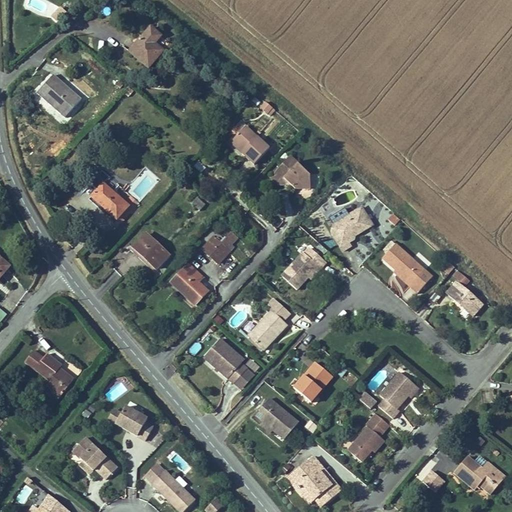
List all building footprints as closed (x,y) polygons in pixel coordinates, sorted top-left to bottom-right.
[(50,17),(57,23),(66,13),(60,7),(50,17)] [(171,57),(162,49),(169,42),(157,31),(136,54),(157,72),(171,57)] [(71,122),(89,102),(59,77),(42,97),(71,122)] [(263,102),(258,110),(270,118),(275,110),(263,102)] [(255,162),(271,145),(244,122),(233,136),(249,150),(245,154),(255,162)] [(233,136),(230,140),(245,154),(249,150),(233,136)] [(297,184),(313,181),(312,167),(292,150),(278,167),(293,180),(297,184)] [(197,162),(192,168),(201,174),(206,168),(197,162)] [(293,180),(278,167),(272,173),(284,184),(293,180)] [(122,224),(135,210),(109,186),(96,200),(122,224)] [(360,224),(375,212),(363,195),(337,215),(334,223),(347,240),(354,235),(351,232),(357,228),(360,224)] [(199,212),(205,205),(197,197),(191,204),(199,212)] [(436,266),(398,233),(386,248),(399,259),(415,272),(412,275),(421,283),(436,266)] [(158,273),(171,260),(149,237),(135,251),(158,273)] [(233,254),(230,251),(236,245),(229,238),(224,244),(217,238),(204,251),(221,267),(233,254)] [(283,267),(300,281),(311,268),(320,257),(322,259),(328,252),(311,238),(305,245),(303,243),(283,267)] [(0,275),(9,265),(0,257),(0,275)] [(313,270),(322,259),(320,257),(311,268),(313,270)] [(397,262),(412,275),(415,272),(399,259),(397,262)] [(447,262),(442,271),(449,276),(454,267),(447,262)] [(211,297),(201,287),(207,281),(193,266),(171,288),(197,313),(211,297)] [(487,293),(460,270),(449,281),(476,305),(487,293)] [(269,343),(291,317),(273,303),(252,329),(269,343)] [(242,384),(256,368),(250,362),(239,353),(242,350),(229,339),(212,358),(242,384)] [(252,360),(242,350),(239,353),(250,362),(252,360)] [(56,370),(60,365),(45,354),(42,359),(32,351),(23,363),(48,382),(43,388),(59,400),(75,380),(68,374),(66,377),(56,370)] [(313,396),(336,368),(319,354),(296,382),(313,396)] [(419,376),(403,363),(385,385),(390,389),(384,396),(397,407),(404,400),(401,397),(419,376)] [(263,374),(256,368),(242,384),(249,390),(263,374)] [(277,424),(289,433),(303,415),(274,392),(264,405),(270,410),(266,415),(268,416),(277,424)] [(371,410),(377,402),(364,393),(358,401),(371,410)] [(378,403),(372,411),(385,421),(391,413),(378,403)] [(155,417),(134,404),(130,411),(124,420),(153,438),(160,425),(153,420),(155,417)] [(130,411),(123,406),(117,416),(124,420),(130,411)] [(349,445),(362,455),(372,442),(374,444),(384,432),(379,428),(385,421),(372,411),(367,418),(369,420),(349,445)] [(277,424),(268,416),(265,420),(274,428),(277,424)] [(309,421),(304,428),(312,434),(317,427),(309,421)] [(123,463),(93,432),(80,446),(90,456),(86,460),(96,469),(103,462),(114,472),(123,463)] [(489,452),(482,460),(469,447),(455,461),(477,483),(481,478),(487,483),(495,475),(499,480),(508,471),(489,452)] [(321,490),(326,496),(344,481),(336,471),(332,474),(323,463),(326,460),(318,449),(304,461),(308,465),(296,475),(302,483),(310,477),(321,490)] [(336,471),(326,460),(323,463),(332,474),(336,471)] [(308,465),(304,461),(292,471),(296,475),(308,465)] [(201,499),(171,468),(158,481),(188,511),(201,499)] [(431,470),(421,482),(435,494),(445,483),(431,470)] [(487,483),(492,487),(499,480),(495,475),(487,483)] [(321,490),(310,477),(302,483),(314,496),(321,490)] [(15,500),(23,505),(33,489),(25,484),(15,500)] [(221,497),(211,507),(216,511),(218,511),(227,504),(221,497)] [(61,511),(48,503),(41,511),(61,511)]
